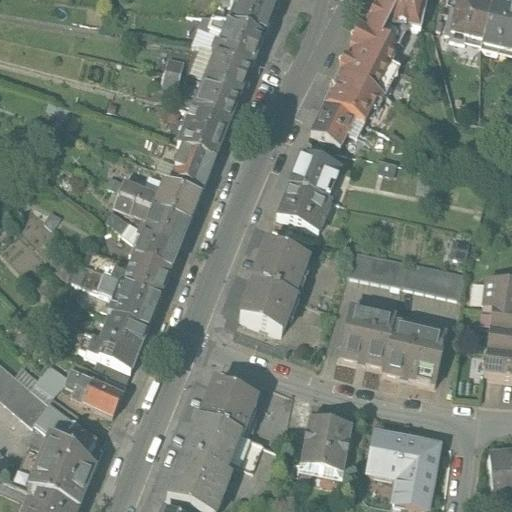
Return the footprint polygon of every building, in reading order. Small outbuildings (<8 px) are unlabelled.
[(274,12),(246,0),(236,0),(226,27),(262,41),(274,12)] [(246,0),(274,12),(278,0),(246,0)] [(425,0),(379,0),(364,31),(383,40),(389,33),(408,36),(408,37),(420,39),(422,25),(425,0)] [(490,9),(457,2),(454,21),(448,20),(444,42),(449,43),(449,47),(464,49),(465,43),(480,46),(490,9)] [(511,13),(490,9),(480,46),(480,47),(479,57),(496,60),(496,55),(511,58),(511,13)] [(262,41),(226,27),(209,24),(207,33),(222,39),(218,47),(214,46),(210,54),(215,56),(215,57),(250,72),(262,41)] [(383,40),(364,31),(339,81),(372,98),(382,104),(389,91),(383,88),(395,63),(385,57),(391,44),(383,40)] [(250,72),(215,57),(204,86),(239,101),(250,72)] [(180,81),(164,77),(160,93),(176,96),(180,81)] [(372,98),(339,81),(323,111),(356,127),(362,130),(371,112),(379,110),(382,104),(372,98)] [(239,101),(204,86),(191,116),(227,130),(239,101)] [(356,127),(323,111),(309,139),(340,154),(346,140),(349,142),(356,127)] [(227,130),(191,116),(189,121),(187,121),(176,148),(183,151),(213,164),(227,130)] [(213,164),(183,151),(171,182),(196,192),(202,194),(213,164)] [(339,176),(300,160),(288,191),(322,204),(327,190),(332,192),(339,176)] [(171,182),(165,179),(163,184),(162,187),(193,199),(196,192),(171,182)] [(193,199),(162,187),(163,184),(158,182),(151,198),(122,186),(117,198),(153,213),(188,227),(195,211),(196,211),(199,202),(193,199)] [(122,186),(110,183),(106,193),(117,198),(122,186)] [(322,204),(288,191),(275,222),(317,239),(330,208),(322,204)] [(153,213),(117,198),(113,210),(149,224),(153,213)] [(188,227),(153,213),(149,224),(145,236),(142,240),(178,255),(183,242),(188,227)] [(145,236),(116,214),(106,227),(138,251),(142,240),(145,236)] [(468,247),(451,245),(448,261),(465,264),(468,247)] [(307,265),(265,249),(251,286),(253,287),(292,302),(307,265)] [(170,274),(134,259),(122,289),(158,303),(170,274)] [(404,270),(353,260),(346,283),(399,294),(404,270)] [(463,281),(404,270),(399,294),(460,306),(463,281)] [(77,271),(71,287),(79,291),(86,275),(77,271)] [(122,289),(86,275),(79,291),(113,304),(115,299),(120,301),(117,311),(114,319),(147,333),(158,303),(122,289)] [(506,286),(503,289),(484,287),(481,314),(492,316),(505,317),(508,315),(511,315),(511,288),(511,287),(506,286)] [(294,303),(253,287),(239,322),(281,338),(294,303)] [(117,311),(110,308),(107,316),(113,319),(114,319),(117,311)] [(511,315),(508,315),(505,317),(492,316),(489,337),(511,339),(511,315)] [(350,316),(340,363),(383,372),(391,331),(393,325),(350,316)] [(147,333),(114,319),(113,319),(111,324),(109,323),(99,349),(135,363),(147,333)] [(444,343),(391,331),(383,372),(381,378),(434,389),(444,343)] [(511,339),(489,337),(487,358),(501,359),(503,363),(507,363),(511,358),(511,339)] [(99,349),(95,348),(96,345),(83,340),(76,355),(95,363),(129,378),(135,363),(99,349)] [(511,358),(507,363),(503,363),(501,359),(487,358),(484,379),(511,381),(511,358)] [(129,378),(95,363),(90,374),(105,380),(125,388),(129,378)] [(30,396),(0,370),(0,404),(33,431),(47,410),(30,396)] [(80,381),(70,377),(66,390),(74,394),(80,381)] [(125,388),(105,380),(100,390),(120,400),(125,388)] [(100,390),(80,381),(74,394),(71,401),(112,420),(120,400),(100,390)] [(54,400),(37,385),(30,396),(47,410),(54,400)] [(256,403),(214,386),(200,424),(241,440),(256,403)] [(61,420),(48,438),(52,442),(61,449),(75,430),(61,420)] [(252,474),(262,449),(241,440),(200,424),(198,424),(166,503),(184,510),(188,511),(215,511),(229,479),(224,477),(229,465),(252,474)] [(350,432),(308,424),(304,445),(300,470),(342,478),(350,432)] [(87,433),(78,426),(75,430),(61,449),(81,463),(95,445),(84,437),(87,433)] [(426,511),(437,450),(374,438),(366,479),(407,487),(403,511),(406,511),(426,511)] [(61,449),(52,442),(47,455),(42,453),(31,484),(35,486),(32,495),(37,497),(73,511),(77,511),(93,472),(81,463),(61,449)] [(304,445),(292,443),(287,468),(300,470),(304,445)] [(511,455),(488,458),(492,498),(511,496),(511,455)] [(73,511),(37,497),(32,508),(26,505),(22,511),(73,511)]
